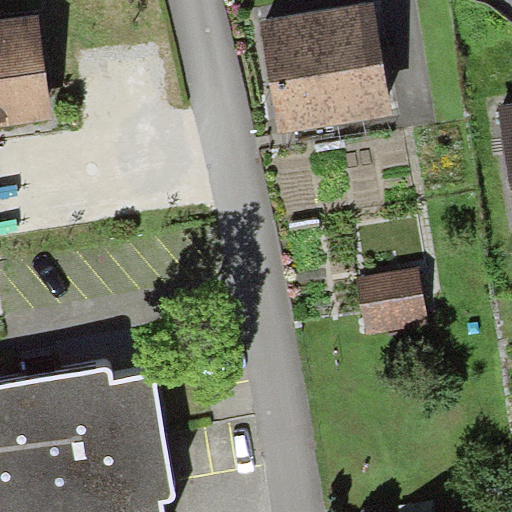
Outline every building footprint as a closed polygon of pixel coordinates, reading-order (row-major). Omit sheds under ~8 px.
[(395,113),(379,0),(308,0),(257,7),(275,130),(395,113)] [(0,115),(63,107),(49,11),(0,17),(0,115)] [(511,233),(511,86),(494,89),(511,233)] [(422,259),(361,270),(371,327),(432,316),(422,259)] [(0,511),(154,511),(151,490),(165,487),(142,365),(99,373),(96,359),(26,372),(0,376),(0,511)]
